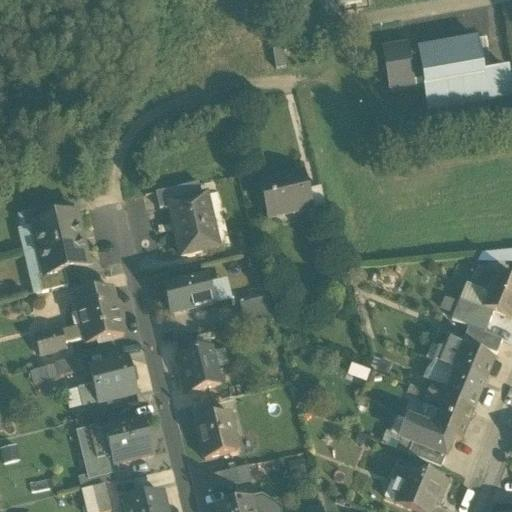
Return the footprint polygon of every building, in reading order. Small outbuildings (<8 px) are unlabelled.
[(417,52),(418,55),(422,82),(427,112),(511,97),(508,72),(483,76),(477,42),(417,52)] [(413,87),(412,84),(408,57),(407,54),(399,48),(390,49),(384,58),(389,91),(413,87)] [(283,50),(273,52),(275,71),(285,70),(283,50)] [(412,84),(422,82),(418,55),(408,57),(412,84)] [(287,185),(305,180),(303,173),(285,178),(287,185)] [(260,184),(268,217),(292,211),(294,216),(295,215),(295,214),(310,211),(311,212),(312,211),(308,193),(305,180),(287,185),(285,178),(260,184)] [(155,195),(159,212),(170,210),(169,205),(201,198),(198,185),(155,195)] [(312,211),(313,215),(326,211),(320,190),(308,193),(312,211)] [(218,194),(205,197),(211,222),(224,219),(218,194)] [(217,250),(211,222),(205,197),(201,198),(169,205),(170,210),(181,258),(217,250)] [(72,203),(49,208),(52,221),(75,215),(72,203)] [(22,215),(25,228),(33,227),(32,225),(52,221),(49,208),(22,215)] [(33,227),(39,251),(81,241),(75,215),(52,221),(32,225),(33,227)] [(23,255),(39,251),(33,227),(25,228),(21,229),(17,230),(23,255)] [(88,266),(81,241),(39,251),(45,276),(45,277),(64,272),(88,266)] [(39,251),(23,255),(29,279),(37,277),(45,276),(39,251)] [(494,313),(511,321),(511,317),(511,281),(485,270),(477,291),(488,295),(483,309),(494,313)] [(37,277),(41,294),(68,288),(64,272),(45,277),(45,276),(37,277)] [(37,277),(29,279),(33,296),(41,294),(37,277)] [(165,287),(173,316),(215,306),(209,284),(208,277),(165,287)] [(227,281),(209,284),(215,306),(232,302),(227,281)] [(466,286),(460,300),(483,309),(488,295),(477,291),(466,286)] [(85,340),(86,347),(125,337),(112,290),(74,300),(78,314),(82,312),(87,330),(82,332),(85,340)] [(239,306),(244,327),(273,319),(268,299),(239,306)] [(454,316),(458,304),(445,299),(440,310),(454,316)] [(451,321),(469,328),(485,335),(494,313),(483,309),(460,300),(458,304),(454,316),(451,321)] [(81,327),(82,332),(87,330),(82,312),(78,314),(81,327)] [(62,332),(65,345),(85,340),(82,332),(81,327),(62,332)] [(502,342),(485,335),(469,328),(463,341),(496,355),(502,342)] [(35,338),(39,356),(66,350),(65,345),(62,332),(35,338)] [(176,343),(179,358),(198,353),(195,339),(176,343)] [(456,371),(460,372),(469,350),(449,342),(446,350),(440,366),(455,373),(456,371)] [(440,366),(446,350),(432,345),(426,360),(431,362),(440,366)] [(179,358),(187,393),(220,385),(212,350),(198,353),(179,358)] [(494,360),(469,350),(460,372),(485,383),(494,360)] [(56,366),(59,377),(83,371),(80,359),(55,364),(56,366)] [(90,369),(93,386),(97,404),(136,395),(129,361),(90,369)] [(440,366),(431,362),(424,380),(432,383),(449,390),(455,373),(440,366)] [(59,381),(59,377),(56,366),(30,373),(33,387),(59,381)] [(432,383),(427,395),(473,412),(485,383),(460,372),(456,371),(455,373),(449,390),(432,383)] [(432,383),(424,380),(419,391),(427,395),(432,383)] [(83,407),(97,404),(93,386),(79,390),(83,407)] [(424,402),(427,395),(419,391),(410,387),(407,395),(424,402)] [(71,410),(83,407),(79,390),(67,392),(71,410)] [(439,413),(432,430),(432,431),(453,439),(460,443),(473,412),(427,395),(424,402),(423,406),(439,413)] [(191,411),(194,424),(195,424),(214,420),(211,406),(191,411)] [(439,413),(423,406),(416,423),(432,430),(439,413)] [(195,424),(204,462),(238,454),(229,416),(214,420),(195,424)] [(402,439),(409,423),(397,418),(390,434),(402,439)] [(143,421),(104,430),(113,466),(114,466),(152,457),(143,421)] [(445,458),(453,439),(432,431),(432,430),(416,423),(410,421),(409,423),(402,439),(402,440),(413,445),(445,458)] [(115,471),(114,466),(113,466),(104,430),(80,436),(90,476),(114,470),(114,471),(115,471)] [(402,440),(402,439),(390,434),(386,432),(381,444),(397,451),(402,440)] [(402,440),(397,451),(408,456),(413,445),(402,440)] [(408,456),(441,469),(445,458),(413,445),(408,456)] [(16,447),(0,451),(0,454),(3,467),(20,463),(16,447)] [(399,467),(393,483),(403,486),(409,471),(399,467)] [(235,472),(238,485),(254,482),(251,468),(235,472)] [(90,476),(94,489),(117,483),(114,471),(114,470),(90,476)] [(447,486),(409,471),(403,486),(395,505),(412,511),(433,511),(438,499),(441,500),(447,486)] [(208,478),(212,492),(238,485),(235,472),(208,478)] [(395,505),(403,486),(393,483),(386,501),(395,505)] [(81,493),(85,511),(108,511),(103,487),(81,493)] [(124,506),(125,511),(164,511),(160,497),(124,506)] [(261,499),(251,502),(253,511),(274,511),(279,511),(277,504),(272,505),(261,499)] [(216,511),(253,511),(251,502),(251,501),(215,510),(216,511)]
